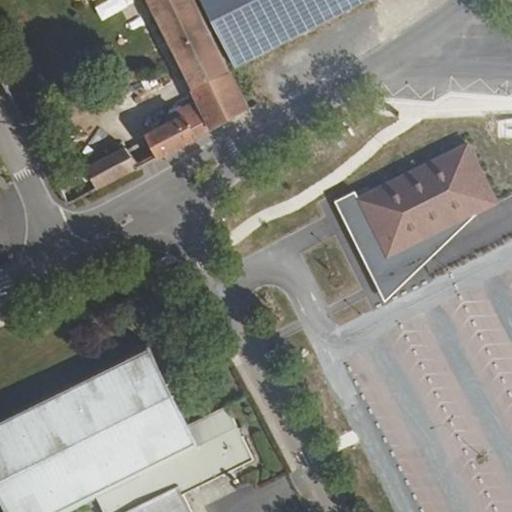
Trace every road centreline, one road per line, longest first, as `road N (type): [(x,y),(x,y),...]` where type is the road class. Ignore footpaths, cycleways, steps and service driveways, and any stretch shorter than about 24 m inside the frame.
road 1 (tertiary): [(469,0),(166,199)]
road 2 (residential): [(329,511),(166,199)]
road 3 (residential): [(64,256),(0,134)]
